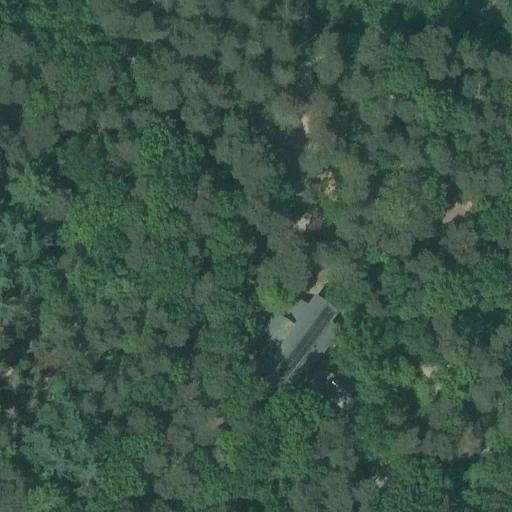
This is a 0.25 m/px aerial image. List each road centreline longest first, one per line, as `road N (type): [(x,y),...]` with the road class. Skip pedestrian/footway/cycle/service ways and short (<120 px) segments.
road 1 (track): [(137,0),(292,163),(96,511)]
road 2 (track): [(293,0),(292,163),(511,456)]
